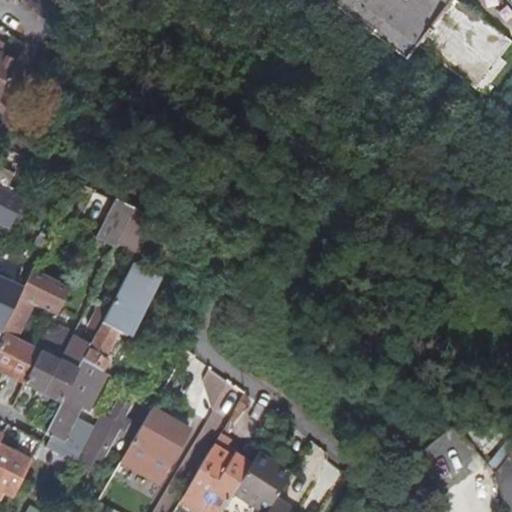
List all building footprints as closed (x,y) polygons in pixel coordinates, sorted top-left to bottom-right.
[(337,0),(411,55),(421,43),(452,0),(337,0)] [(511,38),(461,0),(452,0),(421,43),(484,91),(496,74),(490,70),(511,40),(511,38)] [(0,54),(0,93),(16,63),(0,54)] [(0,240),(3,235),(5,236),(21,198),(20,198),(29,179),(15,172),(6,191),(11,194),(0,217),(0,240)] [(114,198),(94,238),(114,248),(118,240),(134,207),(114,198)] [(118,240),(138,250),(153,220),(155,217),(134,207),(118,240)] [(108,308),(100,324),(117,333),(120,334),(125,323),(130,325),(155,277),(130,265),(108,308)] [(1,332),(0,333),(5,335),(0,344),(0,372),(22,384),(38,351),(16,340),(33,304),(56,315),(69,289),(30,270),(19,292),(1,332)] [(19,292),(0,282),(0,331),(1,332),(19,292)] [(100,324),(108,308),(100,305),(89,327),(97,331),(100,324)] [(130,325),(125,323),(120,334),(124,336),(130,325)] [(22,384),(41,394),(63,350),(69,337),(71,334),(52,324),(38,351),(22,384)] [(83,360),(103,372),(108,362),(104,359),(117,333),(100,324),(97,331),(89,348),(83,360)] [(83,360),(89,348),(69,337),(63,350),(83,360)] [(41,394),(48,398),(60,404),(75,373),(76,374),(83,360),(63,350),(41,394)] [(60,404),(47,430),(44,434),(49,437),(46,443),(52,446),(52,447),(59,451),(63,445),(62,442),(80,407),(86,411),(107,374),(103,372),(83,360),(76,374),(75,373),(60,404)] [(131,403),(119,398),(110,415),(103,412),(78,457),(96,467),(118,426),(125,430),(130,419),(124,416),(131,403)] [(240,439),(262,415),(245,400),(223,423),(240,439)] [(131,444),(151,410),(149,409),(130,444),(131,444)] [(189,432),(151,410),(131,444),(131,445),(123,459),(159,481),(168,465),(169,466),(189,432)] [(66,451),(77,457),(87,438),(76,432),(66,451)] [(197,511),(222,470),(231,456),(213,445),(204,459),(180,501),(197,511)] [(0,498),(3,493),(11,498),(29,463),(0,447),(0,498)] [(511,451),(496,471),(507,505),(511,509),(511,451)] [(222,470),(197,511),(198,511),(219,511),(231,494),(249,464),(232,453),(231,456),(222,470)] [(238,498),(228,511),(265,511),(274,498),(290,473),(257,453),(249,464),(231,494),(238,498)] [(219,511),(228,511),(238,498),(231,494),(219,511)] [(287,511),(290,508),(274,498),(265,511),(287,511)] [(443,511),(435,503),(427,511),(443,511)]
